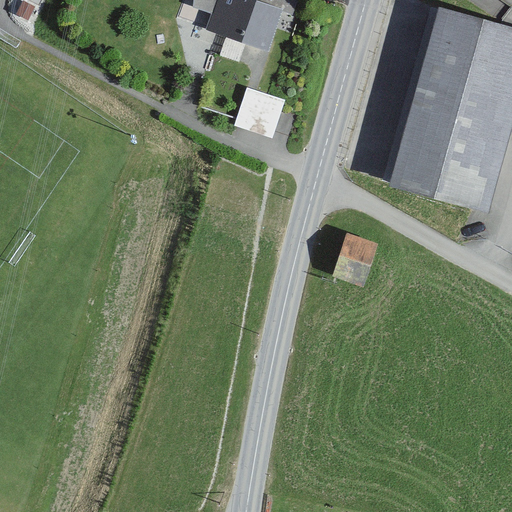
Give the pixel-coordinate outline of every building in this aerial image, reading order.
[(193,0),(193,6),(213,14),(217,0),(255,0),(285,10),(297,15),(302,0),(193,0)] [(285,10),(255,0),(217,0),(213,14),(207,30),(271,51),(285,10)] [(480,208),(511,97),(511,28),(439,8),(389,181),(480,208)] [(286,100),(247,87),(234,125),(273,138),(286,100)] [(375,246),(345,236),(331,279),(361,288),(375,246)]
